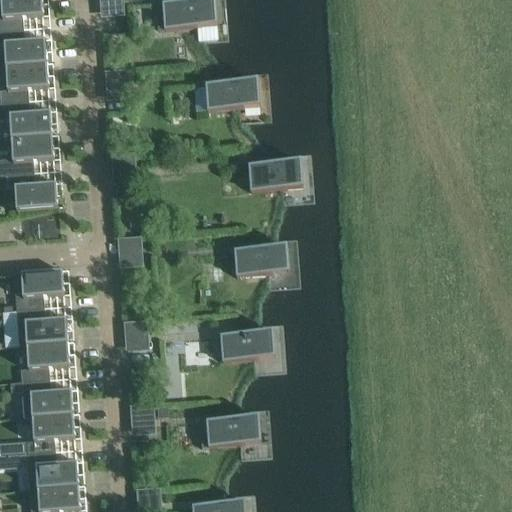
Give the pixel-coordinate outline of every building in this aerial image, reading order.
[(0,0),(0,34),(25,33),(24,21),(44,20),(42,0),(0,0)] [(164,6),(164,7),(164,19),(158,19),(159,34),(202,31),(202,30),(218,28),(216,3),(215,3),(215,2),(164,6)] [(26,44),(25,33),(0,34),(0,47),(5,47),(7,70),(48,67),(46,42),(26,44)] [(124,61),(111,62),(111,71),(125,70),(124,61)] [(48,67),(7,70),(9,94),(1,94),(2,107),(30,104),(29,93),(50,92),(48,67)] [(130,72),(106,74),(107,88),(131,86),(130,72)] [(258,83),(246,84),(207,87),(209,114),(245,112),(245,111),(261,109),(259,84),(258,84),(258,83)] [(30,104),(2,107),(0,106),(0,123),(11,123),(12,142),(53,139),(52,114),(31,116),(30,104)] [(53,139),(12,142),(14,162),(0,162),(0,179),(7,178),(35,176),(35,165),(55,164),(53,139)] [(136,156),(112,158),(113,172),(137,170),(136,156)] [(301,164),(289,165),(250,168),(252,195),(288,192),(288,191),(304,190),(302,165),(301,165),(301,164)] [(36,187),(35,176),(7,178),(8,191),(16,190),(18,215),(59,211),(57,186),(36,187)] [(142,240),(118,241),(119,255),(143,253),(142,240)] [(287,249),(265,251),(235,253),(238,280),(274,278),(274,277),(290,275),(288,250),(287,250),(287,249)] [(17,314),(45,311),(45,300),(65,299),(63,273),(15,277),(17,314)] [(45,311),(17,314),(20,350),(28,349),(69,346),(67,321),(46,323),(45,311)] [(125,339),(149,337),(148,323),(124,325),(125,339)] [(273,334),(261,335),(221,338),(224,366),(260,363),(260,362),(276,360),(274,335),(273,335),(273,334)] [(69,346),(28,349),(30,372),(22,373),(23,385),(51,383),(50,372),(71,371),(69,346)] [(51,383),(23,385),(25,421),(33,421),(74,418),(72,393),(52,394),(51,383)] [(132,423),(156,421),(155,407),(131,409),(132,423)] [(169,410),(159,410),(159,420),(169,420),(169,410)] [(74,418),(33,421),(35,444),(27,445),(28,457),(56,455),(55,444),(76,442),(74,418)] [(259,420),(238,421),(207,423),(208,436),(201,436),(203,451),(246,448),(246,447),(261,446),(260,420),(259,420)] [(56,455),(28,457),(28,458),(28,463),(31,493),(80,489),(78,465),(57,466),(56,455)] [(28,458),(14,459),(15,470),(21,470),(21,464),(28,463),(28,458)] [(81,511),(80,489),(31,493),(32,511),(81,511)] [(138,506),(162,505),(161,491),(137,492),(138,506)]
